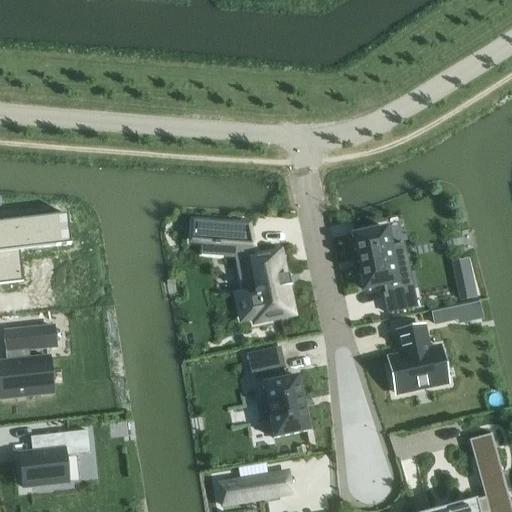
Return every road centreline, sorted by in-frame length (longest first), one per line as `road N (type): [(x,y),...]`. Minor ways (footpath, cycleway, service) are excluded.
road 1 (residential): [(299,138),(368,490)]
road 2 (residential): [(0,114),(299,138)]
road 3 (residential): [(299,138),(373,125),(511,41)]
